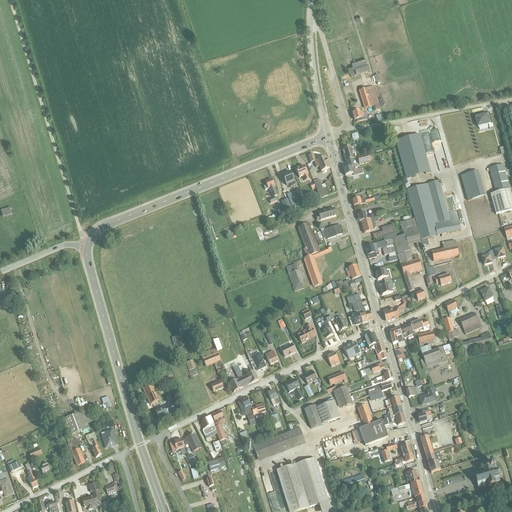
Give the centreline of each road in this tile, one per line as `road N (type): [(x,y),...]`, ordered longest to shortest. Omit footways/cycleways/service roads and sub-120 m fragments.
road 1 (tertiary): [(86,248),(163,511)]
road 2 (tertiary): [(327,136),(105,225),(88,241)]
road 3 (unclassified): [(88,241),(10,0)]
road 4 (residential): [(380,325),(160,436)]
road 5 (tertiary): [(380,325),(327,136)]
road 6 (tertiary): [(435,511),(383,332)]
road 7 (residential): [(511,99),(348,130)]
road 8 (tertiary): [(511,266),(383,332)]
road 9 (residential): [(121,454),(6,511)]
road 10 (residential): [(348,130),(319,22),(310,17)]
road 11 (tertiary): [(327,136),(310,17)]
